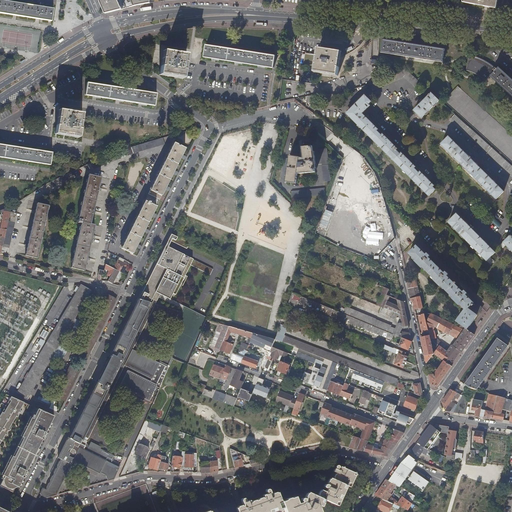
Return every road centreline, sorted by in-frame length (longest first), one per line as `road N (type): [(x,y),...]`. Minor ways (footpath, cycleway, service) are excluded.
road 1 (residential): [(211,126),(18,511)]
road 2 (residential): [(21,511),(143,476),(211,478),(335,450),(390,463)]
road 3 (secondary): [(256,15),(511,28)]
road 4 (residential): [(205,356),(413,431)]
road 5 (residential): [(389,227),(432,405)]
road 6 (secondary): [(256,15),(197,11),(102,25)]
road 7 (secondary): [(104,42),(256,15)]
road 8 (unknown): [(291,115),(283,185),(318,182),(315,145)]
road 9 (residential): [(211,126),(104,42)]
road 10 (residential): [(432,405),(511,305)]
